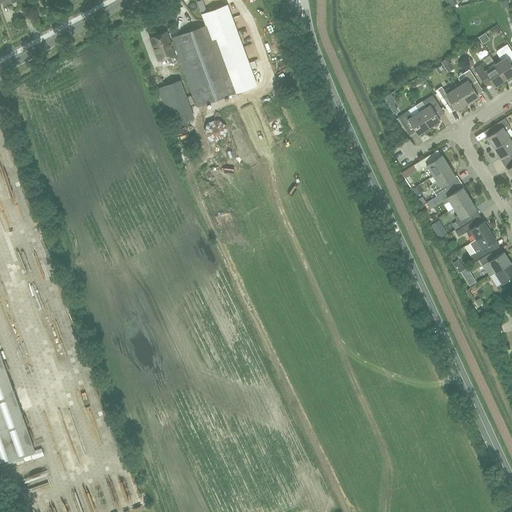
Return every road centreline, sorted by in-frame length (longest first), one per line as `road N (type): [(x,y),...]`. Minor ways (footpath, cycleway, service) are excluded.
road 1 (secondary): [(511,485),(294,0)]
road 2 (unclassified): [(0,70),(127,0)]
